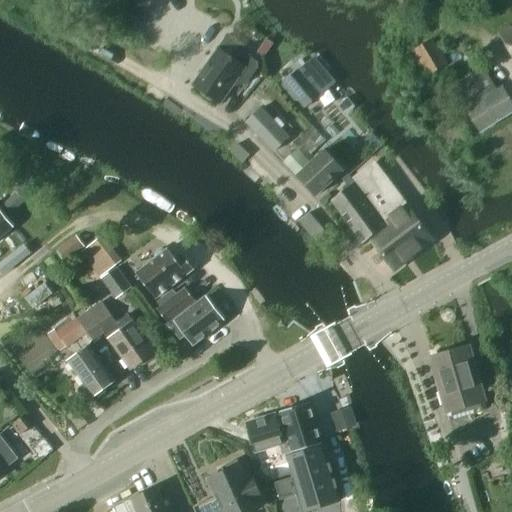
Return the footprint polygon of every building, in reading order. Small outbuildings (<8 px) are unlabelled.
[(125,19),(119,27),(143,46),(151,36),(143,30),(142,32),(125,19)] [(511,57),(511,29),(499,35),(511,57)] [(427,76),(445,65),(431,41),(413,52),(427,76)] [(247,84),(259,67),(258,62),(240,50),(233,60),(218,49),(193,85),(219,104),(238,77),(247,84)] [(285,83),(282,85),(296,100),(311,86),(317,81),(322,76),(321,76),(308,61),(297,71),(285,83)] [(479,135),(511,114),(511,104),(501,88),(497,90),(484,69),(452,89),(465,110),(464,111),(479,135)] [(347,98),(338,106),(345,114),(354,107),(347,98)] [(273,152),(288,138),(261,110),(246,124),(273,152)] [(293,144),(298,150),(303,145),(311,155),(326,142),(312,126),(293,144)] [(315,159),(311,155),(303,145),(298,150),(283,163),(295,177),(315,159)] [(247,166),(253,159),(239,146),(233,153),(247,166)] [(308,167),(304,170),(323,190),(345,170),(327,150),(308,167)] [(377,169),(361,180),(404,235),(419,222),(377,169)] [(363,244),(385,227),(352,185),(331,202),(353,230),(346,236),(356,249),(363,243),(363,244)] [(0,238),(13,227),(0,212),(0,238)] [(310,213),(300,221),(321,243),(330,237),(310,213)] [(392,223),(376,237),(388,251),(403,237),(392,223)] [(76,236),(57,251),(66,262),(85,248),(76,236)] [(156,257),(136,273),(155,298),(193,270),(182,256),(176,261),(167,249),(164,251),(162,250),(160,249),(155,254),(154,255),(156,257)] [(103,279),(117,299),(132,288),(117,269),(103,279)] [(44,285),(25,300),(33,311),(53,296),(44,285)] [(168,323),(169,322),(190,306),(188,303),(193,298),(186,289),(176,296),(173,292),(159,303),(163,307),(158,310),(168,323)] [(204,295),(169,322),(172,325),(170,326),(178,336),(183,332),(194,345),(224,322),(223,320),(224,315),(219,308),(214,309),(204,295)] [(78,320),(88,334),(92,341),(104,333),(131,371),(155,353),(128,315),(116,323),(101,303),(78,320)] [(88,334),(78,320),(77,318),(56,333),(67,349),(88,334)] [(92,397),(114,382),(89,346),(67,361),(92,397)] [(468,348),(438,357),(446,384),(439,386),(449,421),(474,414),(471,404),(483,400),(468,348)] [(307,403),(272,415),(286,455),(302,449),(301,441),(318,436),(307,403)] [(26,416),(12,427),(19,436),(33,425),(26,416)] [(347,417),(333,421),(337,433),(346,430),(351,428),(347,417)] [(260,419),(239,429),(243,436),(241,437),(245,445),(247,443),(250,450),(270,444),(275,457),(283,455),(272,420),(262,422),(260,419)] [(294,477),(277,483),(281,493),(299,486),(308,510),(340,499),(322,445),(288,458),(294,477)] [(248,482),(238,460),(222,468),(224,473),(210,479),(218,497),(194,508),(195,511),(252,511),(260,508),(256,499),(261,497),(254,479),(248,482)] [(276,479),(289,473),(287,468),(274,473),(276,479)] [(176,511),(165,485),(127,502),(131,511),(176,511)]
